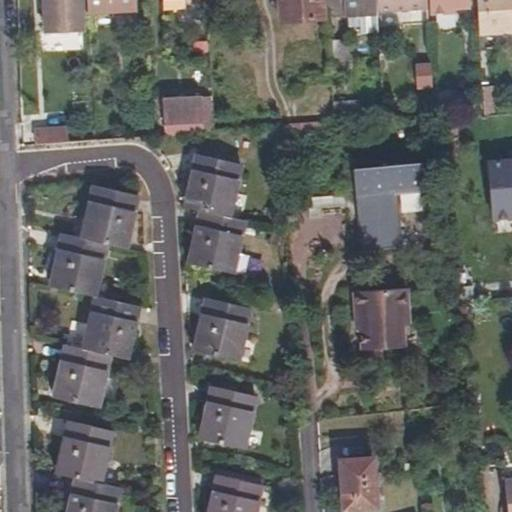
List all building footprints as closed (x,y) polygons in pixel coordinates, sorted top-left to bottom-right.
[(78,0),(40,0),(42,28),(79,26),(78,0)] [(134,0),(87,0),(88,11),(135,9),(134,0)] [(321,0),(277,0),(279,21),(323,18),(321,0)] [(326,0),(328,16),(344,15),(343,0),(326,0)] [(377,8),(377,0),(343,0),(344,15),(347,15),(348,25),(358,25),(360,33),(378,31),(377,8)] [(478,19),(476,0),(432,0),(434,27),(453,27),(454,20),(478,19)] [(511,0),(491,2),(491,18),(489,20),(489,34),(511,32),(511,0)] [(347,41),(330,42),(331,72),(348,71),(347,41)] [(417,91),(433,90),(431,65),(416,66),(417,91)] [(319,70),(278,72),(279,86),(320,84),(319,70)] [(451,90),(433,90),(433,102),(451,101),(451,90)] [(482,94),(483,112),(499,111),(498,90),(482,91),(482,94)] [(466,114),(483,112),(482,94),(466,95),(466,114)] [(167,124),(168,137),(203,134),(202,121),(205,120),(203,100),(202,97),(162,100),(163,124),(167,124)] [(203,134),(215,133),(213,99),(203,100),(205,120),(202,121),(203,134)] [(333,104),(334,125),(362,123),(361,103),(333,104)] [(55,145),(69,144),(68,129),(36,131),(37,146),(40,147),(55,145)] [(261,143),(275,145),(277,135),(263,132),(261,143)] [(309,167),(309,153),(281,154),(281,168),(309,167)] [(185,207),(200,211),(229,217),(240,167),(196,157),(185,207)] [(511,159),(488,162),(493,220),(511,218),(511,213),(511,212),(511,159)] [(363,194),(367,247),(403,244),(399,191),(424,189),(422,160),(354,165),(357,194),(363,194)] [(95,188),(84,240),(108,245),(129,250),(140,198),(95,188)] [(357,194),(361,247),(367,247),(363,194),(357,194)] [(229,217),(200,211),(189,262),(206,266),(242,273),(246,254),(238,252),(244,220),(229,217)] [(282,235),(272,229),(265,240),(276,246),(282,235)] [(108,245),(84,240),(63,236),(51,288),(96,297),(108,245)] [(205,274),(206,266),(189,262),(187,270),(205,274)] [(405,283),(353,286),(353,317),(357,317),(359,345),(401,342),(399,320),(407,320),(405,283)] [(141,307),(96,297),(85,350),(113,356),(130,360),(141,307)] [(249,306),(206,297),(195,351),(237,360),(249,362),(253,340),(242,337),(249,306)] [(113,356),(85,350),(69,346),(57,398),(102,408),(113,356)] [(254,395),(209,387),(199,438),(244,447),(254,395)] [(77,477),(101,482),(111,431),(68,422),(57,473),(77,477)] [(372,456),(341,457),(342,506),(374,504),(372,456)] [(253,511),(260,482),(216,473),(207,511),(253,511)] [(277,485),(287,496),(297,486),(287,475),(277,485)] [(114,511),(120,486),(101,482),(77,477),(69,511),(114,511)]
